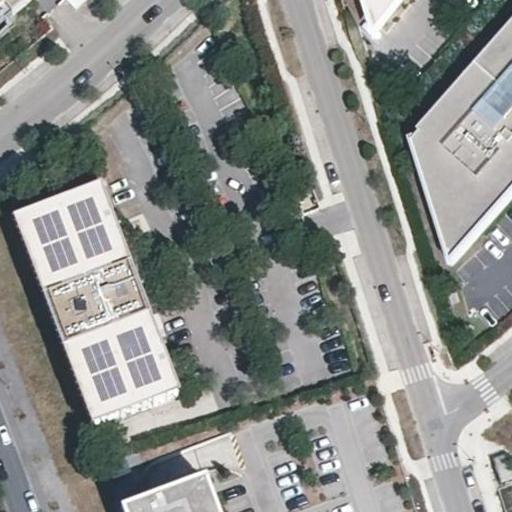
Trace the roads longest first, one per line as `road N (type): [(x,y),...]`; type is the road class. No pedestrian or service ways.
road 1 (residential): [(432,424),(297,0)]
road 2 (residential): [(159,0),(83,72),(0,134)]
